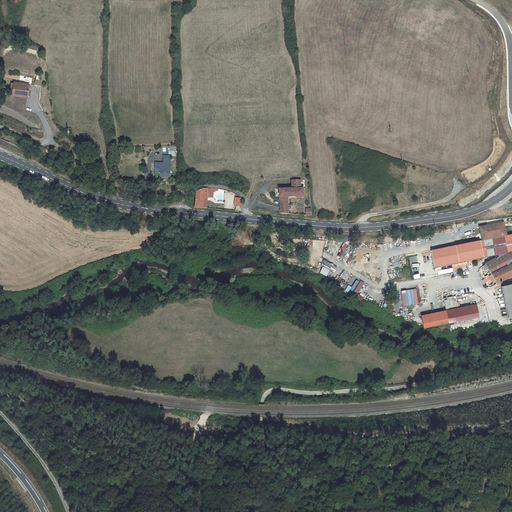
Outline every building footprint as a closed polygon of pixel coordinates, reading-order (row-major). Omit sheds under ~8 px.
[(7,100),(14,101),(22,103),(25,90),(9,86),(8,89),(7,89),(5,99),(7,99),(7,100)] [(154,165),(155,176),(159,176),(168,176),(168,165),(154,165)] [(278,192),(278,200),(285,200),(302,199),(301,191),(298,191),(297,184),(289,185),(290,191),(278,192)] [(193,211),(201,212),(202,203),(204,203),(205,200),(205,192),(202,192),(202,194),(195,193),(193,211)] [(479,242),(464,245),(471,263),(485,260),(488,264),(484,267),(494,285),(511,276),(511,261),(509,256),(511,255),(511,287),(500,290),(507,321),(511,319),(511,235),(504,238),(501,225),(477,229),(479,242)] [(341,258),(347,245),(344,243),(338,256),(341,258)] [(434,251),(427,252),(432,271),(471,263),(464,245),(434,251)] [(324,266),(320,273),(327,277),(330,269),(324,266)] [(361,281),(355,292),(358,294),(365,283),(361,281)] [(449,328),(481,321),(477,308),(446,315),(449,328)] [(446,315),(421,321),(423,334),(449,328),(446,315)]
